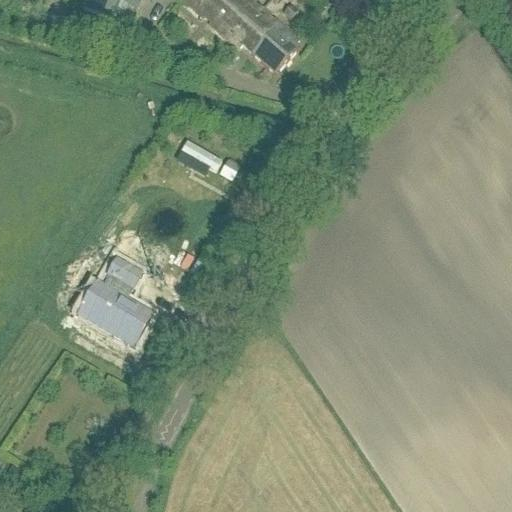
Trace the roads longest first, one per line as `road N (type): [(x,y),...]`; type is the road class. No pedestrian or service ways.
road 1 (tertiary): [(140,477),(323,155),(461,0)]
road 2 (track): [(327,150),(0,58)]
